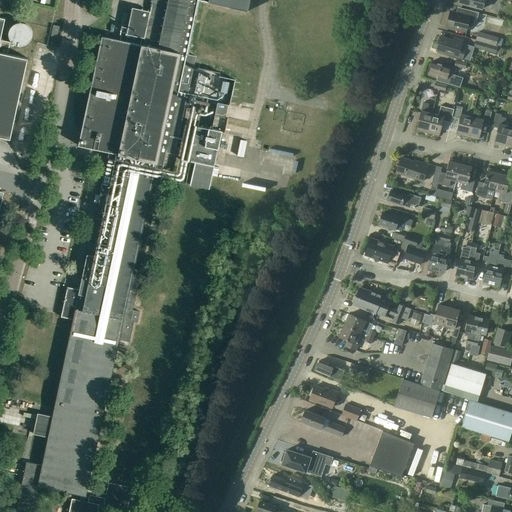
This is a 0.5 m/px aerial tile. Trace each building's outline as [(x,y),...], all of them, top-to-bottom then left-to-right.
[(15,511),(33,511),(39,486),(81,495),(80,501),(73,500),(69,511),(96,511),(98,505),(88,503),(90,496),(90,495),(105,498),(103,510),(114,511),(127,511),(132,487),(108,482),(108,484),(106,494),(104,493),(87,490),(119,340),(129,343),(134,322),(137,323),(140,312),(133,311),(166,153),(178,155),(178,158),(195,162),(190,185),(210,190),(212,176),(222,131),(186,124),(180,149),(176,148),(181,123),(195,57),(187,55),(199,1),(249,11),(251,0),(151,0),(149,11),(131,7),(126,34),(144,37),(142,45),(107,38),(102,36),(80,137),(78,146),(109,152),(98,201),(105,203),(102,219),(95,218),(89,243),(96,245),(94,256),(87,254),(84,267),(79,290),(70,288),(67,287),(61,317),(73,320),(52,417),(36,413),(32,434),(48,437),(42,466),(26,462),(15,511)] [(459,0),(459,2),(482,9),(484,0),(459,0)] [(450,11),(447,26),(466,31),(467,26),(471,27),(473,25),(475,19),(478,17),(479,13),(460,8),(459,12),(457,13),(450,11)] [(0,136),(10,139),(28,59),(8,54),(10,42),(0,40),(5,19),(0,17),(0,136)] [(19,23),(18,23),(17,24),(16,24),(14,25),(13,25),(12,26),(11,27),(11,28),(10,29),(9,31),(9,32),(9,33),(9,34),(9,36),(9,37),(9,38),(10,40),(10,41),(11,42),(12,43),(13,44),(14,44),(15,45),(16,46),(18,46),(19,46),(20,46),(22,46),(23,46),(24,46),(25,45),(27,45),(28,44),(29,43),(29,42),(30,41),(31,40),(31,38),(32,37),(32,36),(32,35),(32,33),(32,32),(31,31),(31,30),(30,28),(30,27),(29,26),(28,26),(27,25),(26,24),(24,24),(23,23),(22,23),(21,23),(19,23)] [(54,25),(51,36),(57,37),(59,27),(54,25)] [(478,32),(476,39),(496,45),(498,37),(478,32)] [(441,37),(437,50),(463,58),(465,50),(460,48),(463,41),(454,38),(453,41),(441,37)] [(476,40),(475,46),(496,52),(498,46),(476,40)] [(434,60),(429,75),(438,78),(439,76),(447,79),(451,66),(434,60)] [(435,82),(434,88),(445,91),(447,85),(435,82)] [(424,102),(422,111),(417,130),(428,133),(433,113),(428,112),(430,104),(424,102)] [(218,103),(215,116),(225,118),(228,105),(218,103)] [(433,113),(428,133),(439,136),(443,121),(451,123),(454,109),(441,106),(439,115),(433,113)] [(456,133),(468,136),(473,117),(461,114),(463,107),(457,106),(454,117),(460,119),(456,133)] [(473,117),(468,136),(479,139),(483,124),(489,126),(492,112),(486,111),(484,120),(473,117)] [(506,146),(511,126),(505,125),(507,118),(501,116),(502,115),(496,113),(492,127),(498,128),(495,143),(506,146)] [(244,157),(247,141),(241,140),(237,156),(244,157)] [(402,157),(397,172),(423,181),(429,165),(421,162),(420,163),(402,157)] [(441,172),(438,184),(444,185),(449,186),(451,179),(452,180),(457,181),(461,161),(450,159),(446,173),(441,172)] [(461,161),(457,181),(463,182),(461,189),(472,192),(475,180),(469,179),(473,164),(461,161)] [(431,185),(437,187),(438,184),(441,172),(442,167),(436,166),(431,185)] [(489,189),(494,190),(499,171),(488,168),(485,183),(479,181),(476,195),(487,198),(489,189)] [(499,171),(494,190),(501,192),(499,201),(511,204),(511,202),(511,189),(507,188),(511,174),(499,171)] [(266,187),(243,182),(242,186),(265,191),(266,187)] [(409,195),(405,194),(392,189),(390,195),(389,195),(388,197),(389,198),(389,199),(388,200),(402,205),(410,207),(411,203),(415,205),(416,203),(422,205),(425,198),(410,193),(409,195)] [(440,205),(450,208),(452,200),(451,200),(442,197),(440,205)] [(468,206),(466,216),(478,219),(480,209),(468,206)] [(423,208),(422,215),(434,218),(436,211),(423,208)] [(479,222),(492,225),(495,213),(483,210),(479,222)] [(379,224),(387,227),(387,229),(389,231),(392,230),(393,229),(395,229),(395,228),(401,230),(405,219),(399,217),(400,216),(392,214),(392,215),(383,212),(379,224)] [(497,213),(493,226),(502,228),(503,225),(505,226),(508,217),(497,213)] [(429,268),(436,270),(445,235),(439,233),(438,239),(437,239),(436,245),(434,244),(429,268)] [(406,235),(404,241),(416,245),(419,239),(406,235)] [(444,272),(450,249),(451,249),(453,243),(449,242),(451,236),(445,235),(436,270),(444,272)] [(372,238),(369,246),(399,257),(401,250),(393,247),(394,246),(372,238)] [(463,246),(460,258),(456,274),(464,276),(469,255),(471,249),(472,243),(467,242),(467,244),(466,246),(466,247),(463,246)] [(469,255),(464,276),(472,278),(476,261),(477,256),(474,256),(476,250),(475,250),(477,244),(472,243),(471,249),(469,255)] [(409,245),(404,259),(423,265),(427,251),(409,245)] [(399,257),(369,246),(366,254),(388,263),(388,261),(396,264),(399,257)] [(487,265),(483,281),(485,282),(484,284),(489,285),(490,283),(491,283),(496,266),(499,254),(498,254),(498,256),(493,254),(493,251),(491,251),(489,257),(487,265)] [(499,254),(496,266),(491,283),(493,284),(492,286),(498,287),(498,285),(499,285),(502,285),(504,278),(501,277),(503,269),(510,270),(511,262),(511,260),(504,258),(505,256),(499,254)] [(357,296),(356,297),(378,306),(377,308),(380,308),(378,313),(384,316),(386,312),(395,316),(396,315),(402,317),(407,320),(408,316),(411,309),(400,304),(397,310),(388,307),(390,301),(382,297),(382,296),(360,287),(357,296)] [(356,297),(353,305),(375,313),(376,313),(378,313),(380,308),(377,308),(378,306),(356,297)] [(434,322),(444,325),(449,307),(439,304),(434,322)] [(460,310),(449,307),(444,325),(455,328),(460,310)] [(422,314),(414,312),(412,317),(420,320),(422,314)] [(361,332),(367,335),(374,338),(376,332),(370,329),(372,324),(350,314),(345,325),(361,332)] [(395,316),(393,322),(399,324),(402,317),(396,315),(395,316)] [(469,335),(467,343),(465,350),(470,351),(479,317),(469,315),(465,334),(469,335)] [(489,320),(479,317),(470,351),(470,354),(477,356),(480,346),(477,345),(480,334),(485,335),(489,320)] [(346,345),(356,350),(359,344),(356,343),(361,332),(345,325),(340,336),(348,340),(346,345)] [(511,331),(499,328),(494,344),(508,348),(511,333),(511,331)] [(374,338),(367,335),(365,340),(371,343),(374,338)] [(482,349),(481,353),(488,355),(489,348),(491,341),(484,340),(482,349)] [(432,343),(421,383),(442,390),(453,349),(432,343)] [(511,350),(491,345),(487,360),(510,365),(511,358),(511,350)] [(454,349),(451,361),(458,363),(461,351),(454,349)] [(316,370),(334,378),(340,380),(344,370),(334,366),(320,360),(316,370)] [(487,361),(484,373),(486,373),(494,375),(496,369),(497,364),(487,361)] [(452,363),(444,384),(479,394),(486,373),(484,373),(452,363)] [(369,370),(352,364),(349,370),(367,376),(369,370)] [(403,379),(395,406),(431,418),(439,391),(403,379)] [(315,385),(310,399),(333,407),(334,404),(338,405),(340,399),(336,397),(338,392),(330,389),(329,391),(315,385)] [(511,431),(511,432),(511,429),(511,412),(470,399),(461,426),(509,441),(511,441),(511,431)] [(346,404),(342,414),(357,420),(361,409),(346,404)] [(306,410),(301,421),(321,429),(325,418),(306,410)] [(330,422),(327,431),(342,437),(345,428),(330,422)] [(383,430),(371,465),(403,476),(415,442),(383,430)] [(284,451),(281,460),(283,461),(282,464),(306,472),(306,471),(321,476),(326,463),(330,465),(333,457),(316,452),(314,458),(311,457),(287,449),(286,452),(284,451)] [(466,454),(463,466),(486,473),(498,475),(501,463),(490,460),(466,454)] [(462,476),(461,478),(483,484),(486,473),(464,467),(462,476)] [(445,470),(440,485),(451,488),(455,473),(445,470)] [(270,480),(269,482),(270,484),(269,485),(284,490),(289,492),(293,483),(287,481),(287,480),(273,475),(272,479),(270,480)] [(498,485),(495,496),(508,499),(511,500),(511,487),(511,488),(498,485)] [(435,494),(436,488),(428,486),(426,491),(435,494)] [(335,487),(333,496),(344,499),(346,489),(335,487)] [(286,511),(281,510),(281,508),(276,507),(276,506),(261,501),(257,511),(259,511),(286,511)]
